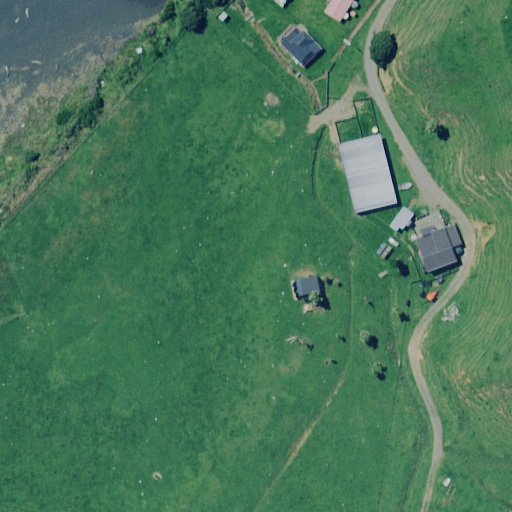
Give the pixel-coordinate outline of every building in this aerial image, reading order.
[(343,21),(345,17),(350,20),(361,3),(357,0),(334,0),(327,11),(343,21)] [(325,47),(302,23),(282,42),(305,66),(325,47)] [(400,202),(383,134),(342,145),(359,213),(400,202)] [(417,213),(409,206),(393,224),(401,231),(417,213)] [(464,243),(456,224),(419,238),(432,271),(462,260),(457,246),(464,243)] [(397,250),(389,242),(380,252),(388,259),(397,250)] [(322,293),(320,276),(300,278),(302,295),(322,293)]
